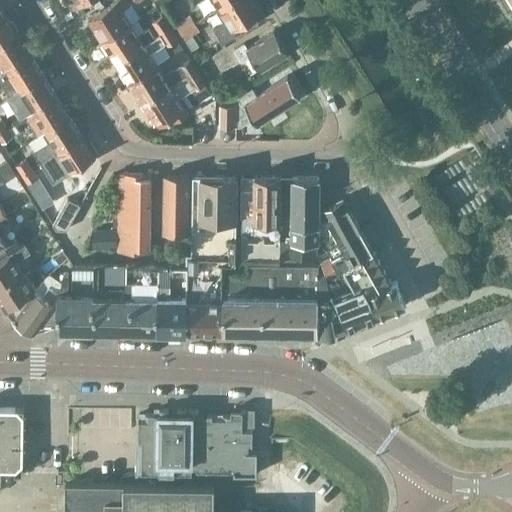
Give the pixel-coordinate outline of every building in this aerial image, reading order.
[(126,0),(115,0),(88,18),(102,40),(131,21),(122,8),(129,4),(127,2),(126,0)] [(255,0),(229,0),(220,6),(227,18),(212,27),(222,42),(235,33),(236,34),(253,23),(250,18),(262,10),(255,0)] [(0,44),(17,34),(3,13),(0,14),(0,44)] [(160,33),(170,27),(162,15),(152,22),(160,33)] [(180,32),(194,22),(190,15),(175,24),(180,32)] [(138,34),(131,21),(102,40),(115,61),(154,37),(154,36),(148,27),(138,34)] [(199,29),(194,22),(180,32),(184,39),(199,29)] [(160,33),(154,36),(154,37),(115,61),(128,81),(157,63),(149,51),(165,42),(167,45),(177,39),(170,27),(160,33)] [(287,51),(274,29),(247,47),(244,42),(233,48),(241,61),(251,55),(260,69),(287,51)] [(17,34),(0,44),(0,72),(30,54),(17,34)] [(43,74),(30,54),(0,72),(0,80),(10,95),(19,89),(43,74)] [(186,75),(196,68),(189,58),(180,65),(186,75)] [(164,74),(157,63),(128,81),(141,103),(180,78),(186,75),(180,65),(164,74)] [(196,68),(186,75),(180,78),(141,103),(156,125),(171,116),(174,121),(188,112),(178,96),(193,86),(195,89),(205,82),(196,68)] [(10,95),(7,97),(19,117),(23,114),(30,110),(32,109),(55,94),(43,74),(19,89),(10,95)] [(300,94),(287,74),(256,93),(252,86),(247,89),(236,95),(239,100),(234,104),(220,103),(220,125),(240,125),(253,117),(256,122),(300,94)] [(30,110),(23,114),(36,135),(41,132),(45,130),(68,115),(55,94),(32,109),(30,110)] [(68,115),(45,130),(41,132),(47,140),(32,150),(39,161),(81,135),(68,115)] [(11,135),(6,126),(0,129),(0,139),(1,141),(11,135)] [(81,135),(39,161),(52,182),(98,153),(90,141),(87,143),(81,135)] [(21,173),(31,166),(25,157),(15,164),(21,173)] [(15,174),(6,160),(0,163),(0,174),(4,181),(15,174)] [(31,166),(21,173),(27,182),(37,176),(31,166)] [(150,173),(120,172),(118,250),(148,251),(150,173)] [(164,174),(163,232),(187,232),(188,174),(164,174)] [(222,262),(222,263),(235,263),(236,175),(192,174),(190,252),(185,252),(185,264),(186,264),(186,262),(222,262)] [(279,259),(279,249),(280,175),(240,175),(240,216),(241,216),(240,258),(279,259)] [(279,249),(279,259),(300,259),(300,249),(317,249),(317,217),(318,192),(318,176),(292,175),(291,224),(291,249),(279,249)] [(321,208),(326,217),(317,217),(317,249),(317,250),(320,250),(327,246),(360,228),(359,227),(342,196),(327,205),(321,208)] [(66,229),(80,204),(67,197),(52,223),(56,228),(66,229)] [(331,255),(321,261),(323,266),(325,269),(327,274),(351,262),(351,261),(372,249),(360,228),(327,246),(331,255)] [(92,247),(116,247),(116,229),(92,229),(92,247)] [(0,255),(19,244),(14,236),(6,241),(0,230),(0,255)] [(19,244),(0,255),(0,286),(22,273),(14,260),(17,258),(18,259),(30,251),(23,241),(19,244)] [(63,243),(43,252),(49,263),(68,253),(63,243)] [(367,290),(376,315),(405,304),(396,279),(389,282),(372,249),(351,261),(351,262),(327,274),(352,284),(362,281),(367,290)] [(318,280),(318,293),(328,293),(335,329),(346,324),(347,326),(376,315),(367,290),(362,281),(352,284),(327,274),(325,269),(323,266),(321,261),(317,263),(318,263),(318,280)] [(186,264),(185,329),(222,329),(222,328),(222,270),(222,263),(222,262),(186,262),(186,264)] [(222,270),(222,328),(262,329),(263,262),(246,262),(246,271),(222,270)] [(317,263),(263,262),(262,329),(317,329),(318,293),(318,280),(318,263),(317,263)] [(57,324),(57,326),(57,327),(92,328),(92,327),(93,263),(71,263),(71,292),(56,292),(56,324),(57,324)] [(93,263),(92,327),(129,327),(129,307),(119,307),(119,297),(124,298),(124,283),(129,283),(129,264),(93,263)] [(157,264),(129,264),(129,283),(124,283),(124,298),(119,297),(119,307),(129,307),(129,327),(157,327),(157,264)] [(184,329),(185,329),(186,264),(185,264),(157,264),(157,327),(157,328),(158,328),(158,329),(159,329),(159,328),(184,329)] [(22,273),(0,286),(0,298),(12,319),(33,289),(35,286),(32,282),(29,284),(22,273)] [(39,324),(56,324),(56,292),(47,285),(41,295),(33,289),(12,319),(32,333),(39,324)] [(317,329),(335,329),(328,293),(318,293),(317,329)] [(0,467),(14,467),(14,473),(22,473),(22,471),(22,470),(23,408),(23,407),(15,407),(15,408),(0,407),(0,467)] [(204,408),(176,408),(176,410),(168,410),(168,408),(156,408),(156,413),(138,413),(137,471),(137,472),(191,473),(191,468),(196,468),(196,470),(233,471),(233,473),(256,473),(256,450),(251,450),(251,425),(242,424),(243,410),(246,410),(246,409),(236,409),(236,410),(241,410),(241,414),(204,413),(204,408)] [(213,511),(214,484),(199,484),(121,483),(119,483),(67,482),(65,482),(65,483),(64,511),(213,511)]
